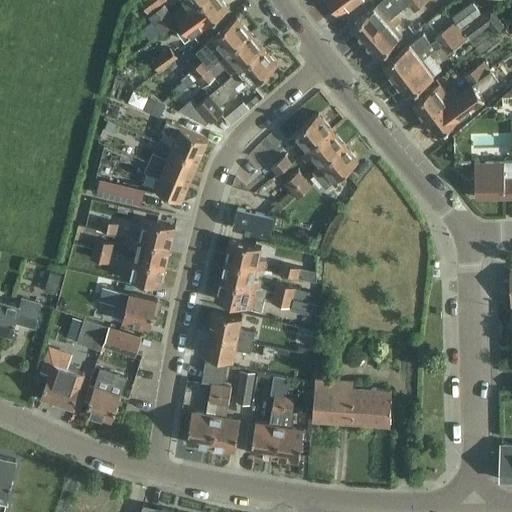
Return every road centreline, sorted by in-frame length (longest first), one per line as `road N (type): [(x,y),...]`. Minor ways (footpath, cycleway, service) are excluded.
road 1 (residential): [(157,470),(208,192),(225,147),(320,66)]
road 2 (tertiary): [(472,506),(466,233)]
road 3 (tertiary): [(466,233),(320,66)]
road 4 (tertiary): [(157,470),(0,420)]
road 5 (tertiary): [(472,506),(310,504)]
road 6 (tertiary): [(310,504),(157,470)]
